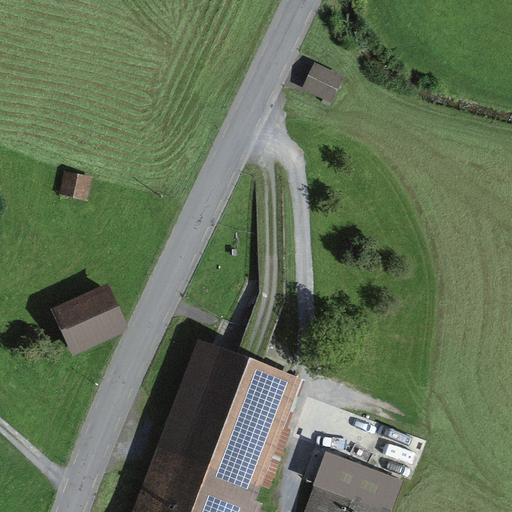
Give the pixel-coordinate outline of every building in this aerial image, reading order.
[(343,78),(315,64),(302,91),(332,104),(343,78)] [(92,179),(64,173),(59,196),(87,201),(92,179)] [(129,333),(109,286),(52,311),(73,359),(129,333)] [(301,382),(200,341),(136,511),(261,511),(264,506),(256,504),(301,382)] [(393,511),(404,483),(327,456),(305,511),(393,511)]
